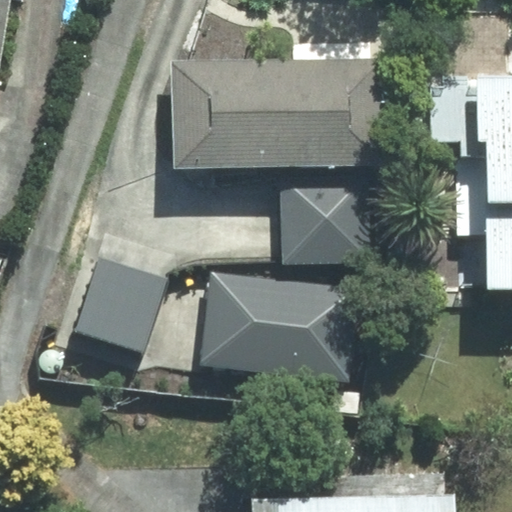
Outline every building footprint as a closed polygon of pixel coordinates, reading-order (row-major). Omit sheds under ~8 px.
[(164,165),(377,163),(375,56),(163,59),(164,165)] [(469,286),(511,286),(511,64),(511,75),(466,75),(466,138),(471,139),(469,286)] [(188,200),(101,171),(76,249),(161,278),(188,200)] [(365,222),(268,220),(267,264),(364,266),(365,222)] [(161,282),(83,255),(54,336),(133,363),(161,282)] [(339,381),(346,288),(198,277),(192,370),(339,381)] [(238,511),(442,511),(442,493),(238,496),(238,511)]
